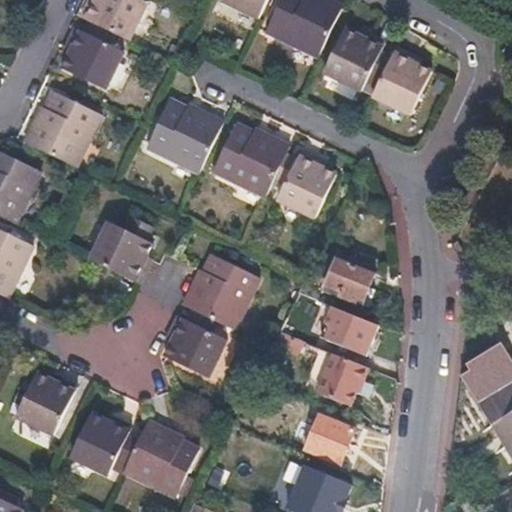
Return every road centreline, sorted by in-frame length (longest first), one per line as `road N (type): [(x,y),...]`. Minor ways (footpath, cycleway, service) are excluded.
road 1 (residential): [(402,511),(427,328),(422,217),(430,173)]
road 2 (residential): [(206,70),(430,173)]
road 3 (residential): [(0,323),(78,361),(111,354),(139,341),(173,270)]
road 4 (residential): [(430,173),(473,51),(454,30),(398,0)]
road 5 (residential): [(58,0),(0,117)]
